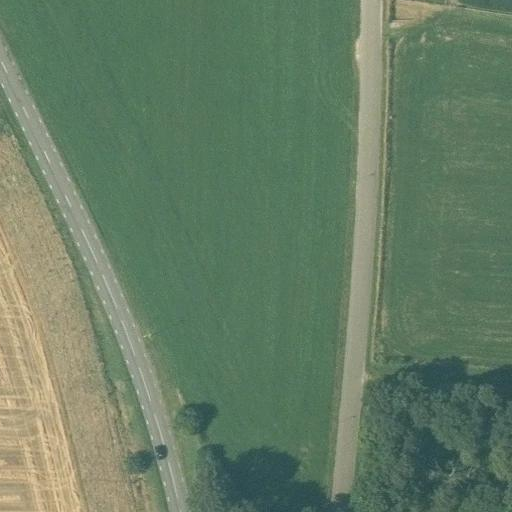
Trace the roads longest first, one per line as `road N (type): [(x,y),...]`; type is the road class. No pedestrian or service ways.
road 1 (unclassified): [(341,511),(372,0)]
road 2 (tertiary): [(181,511),(146,374),(0,65)]
